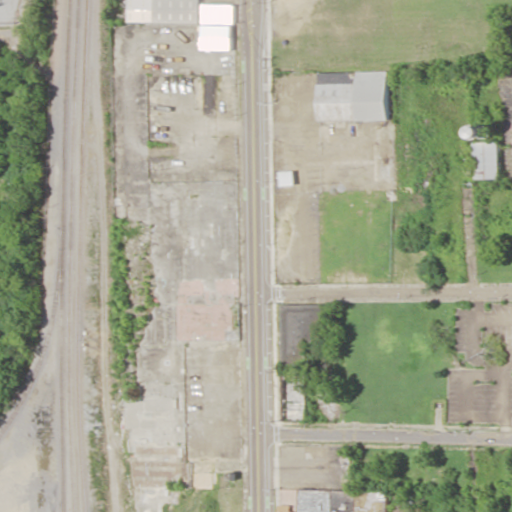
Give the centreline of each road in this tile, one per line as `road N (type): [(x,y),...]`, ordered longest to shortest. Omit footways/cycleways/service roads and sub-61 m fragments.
road 1 (tertiary): [(259,511),(254,0)]
road 2 (residential): [(16,325),(14,181),(31,0)]
road 3 (residential): [(511,439),(258,433)]
road 4 (residential): [(511,293),(260,294)]
road 5 (residential): [(471,293),(471,117)]
